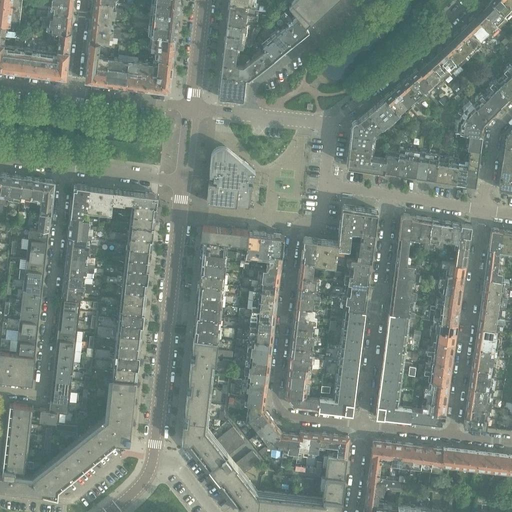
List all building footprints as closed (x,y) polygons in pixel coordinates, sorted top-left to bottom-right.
[(51,6),(51,11),(72,13),(72,7),(73,7),(73,6),(74,6),(74,3),(44,0),(43,0),(43,5),(51,6)] [(93,10),(122,13),(122,9),(115,8),(115,3),(95,0),(94,6),(94,7),(93,7),(93,10)] [(153,0),(152,11),(178,14),(178,10),(178,3),(154,0),(153,0)] [(230,0),(228,11),(257,14),(258,9),(247,8),(247,2),(230,0)] [(297,15),(306,26),(310,22),(311,23),(335,0),(292,0),(291,1),(292,3),(289,6),(297,15)] [(481,7),(498,24),(506,17),(490,0),(488,0),(484,3),(481,6),(481,7)] [(490,0),(506,17),(511,10),(511,7),(505,0),(490,0)] [(0,3),(0,14),(17,16),(18,6),(0,3)] [(474,14),(491,32),(498,24),(481,7),(477,11),(473,14),(474,14)] [(93,14),(93,20),(113,22),(114,17),(121,18),(122,13),(93,10),(92,12),(93,12),(93,14)] [(285,10),(280,14),(299,37),(308,29),(308,30),(309,29),(306,26),(297,15),(292,19),(285,10)] [(42,20),(72,23),(72,20),(71,20),(71,19),(72,13),(51,11),(50,17),(42,16),(42,20)] [(151,22),(176,25),(177,18),(178,14),(152,11),(151,22)] [(228,11),(227,22),(244,24),(245,19),(256,20),(257,14),(228,11)] [(0,24),(7,25),(16,26),(17,16),(0,14),(0,24)] [(279,30),(290,44),(299,37),(280,14),(275,18),(283,27),(279,30)] [(491,32),(474,14),(469,19),(466,21),(483,39),(491,32)] [(48,31),(54,32),(69,33),(70,27),(71,25),(71,26),(72,23),(42,20),(41,25),(49,26),(48,31)] [(91,27),(90,30),(120,33),(120,28),(113,28),(113,22),(93,20),(92,25),(92,27),(91,27)] [(461,26),(458,29),(475,47),(483,39),(466,21),(466,22),(461,27),(461,26)] [(152,33),(175,36),(176,32),(175,32),(176,25),(151,22),(150,32),(152,33)] [(225,44),(237,45),(242,46),(244,24),(227,22),(225,44)] [(475,47),(458,29),(458,30),(450,37),(467,55),(475,47)] [(91,39),(100,40),(111,42),(111,37),(119,38),(120,33),(90,30),(90,32),(91,32),(91,34),(91,39)] [(265,48),(250,60),(258,70),(274,58),(290,44),(279,30),(262,44),(265,48)] [(57,49),(68,51),(70,35),(71,33),(70,33),(69,33),(54,32),(54,38),(58,39),(57,49)] [(152,33),(151,44),(174,47),(174,43),(175,36),(152,33)] [(442,44),(459,62),(467,55),(450,37),(445,42),(442,44)] [(100,40),(91,39),(90,39),(88,56),(87,62),(86,76),(88,80),(91,80),(91,81),(95,81),(98,55),(100,40)] [(158,57),(172,59),(173,51),(174,47),(151,44),(150,48),(158,49),(157,57),(158,57)] [(225,44),(222,64),(235,65),(237,45),(225,44)] [(433,52),(451,70),(459,62),(442,44),(442,45),(437,50),(437,49),(433,52)] [(14,47),(3,45),(1,59),(0,58),(0,68),(2,68),(4,69),(11,70),(14,47)] [(24,48),(14,47),(11,70),(18,70),(20,71),(23,71),(24,71),(29,72),(30,72),(31,72),(34,73),(36,73),(37,73),(43,74),(46,51),(35,50),(24,48)] [(57,49),(57,52),(55,66),(57,66),(55,75),(65,77),(68,51),(57,49)] [(46,51),(43,74),(50,75),(52,75),(55,75),(57,66),(55,66),(57,52),(46,51)] [(451,70),(433,52),(434,52),(429,57),(425,60),(443,78),(451,70)] [(99,81),(105,82),(108,60),(102,59),(102,56),(98,55),(95,81),(99,82),(99,81)] [(111,83),(115,84),(118,58),(114,57),(113,60),(108,60),(105,82),(111,83)] [(158,63),(155,89),(156,89),(166,90),(169,87),(172,63),(173,59),(172,59),(158,57),(158,63)] [(119,84),(125,85),(127,62),(122,61),(122,58),(118,58),(115,84),(119,84)] [(127,62),(125,85),(131,85),(131,86),(135,86),(138,61),(133,60),(133,63),(127,62)] [(235,65),(222,64),(221,74),(245,77),(247,78),(249,76),(249,77),(258,70),(250,60),(243,66),(235,65)] [(418,67),(434,84),(435,85),(443,78),(425,60),(420,64),(418,67)] [(138,61),(135,86),(138,87),(138,86),(145,87),(147,65),(142,64),(142,61),(138,61)] [(153,66),(147,65),(145,87),(151,88),(155,89),(158,63),(153,63),(153,66)] [(434,84),(418,67),(417,67),(412,72),(410,73),(426,91),(434,84)] [(506,73),(502,76),(511,86),(511,72),(507,67),(504,70),(506,73)] [(402,81),(418,99),(426,91),(410,73),(405,77),(406,77),(402,81)] [(245,77),(221,74),(218,96),(243,99),(245,77)] [(496,78),(493,81),(510,98),(511,96),(511,86),(502,76),(498,81),(496,78)] [(393,88),(410,106),(418,99),(402,81),(396,86),(395,86),(393,88)] [(488,90),(502,105),(510,98),(493,81),(490,84),(492,86),(488,90)] [(385,95),(401,113),(402,113),(410,106),(393,88),(389,91),(389,92),(385,95)] [(502,105),(488,90),(484,94),(481,92),(478,95),(495,113),(502,105)] [(377,102),(393,119),(401,113),(385,95),(384,96),(383,97),(377,102)] [(474,104),(488,119),(495,113),(478,95),(476,98),(478,100),(474,104)] [(393,119),(377,102),(368,109),(382,124),(382,123),(385,126),(393,119)] [(463,116),(483,126),(487,120),(488,119),(474,104),(472,102),(464,110),(465,111),(463,116)] [(368,109),(358,118),(363,122),(375,124),(378,127),(382,124),(368,109)] [(483,126),(463,116),(461,119),(459,119),(457,130),(467,132),(481,134),(481,128),(483,126)] [(351,131),(374,134),(375,129),(378,127),(375,124),(363,122),(358,118),(352,123),(351,131)] [(350,141),(373,145),(374,134),(351,131),(350,141)] [(465,145),(470,146),(480,148),(482,134),(481,134),(467,132),(465,145)] [(373,145),(350,141),(348,152),(372,156),(373,145)] [(499,188),(511,190),(511,146),(505,145),(499,188)] [(209,174),(213,174),(213,178),(213,182),(212,182),(210,201),(233,203),(233,205),(250,207),(252,186),(247,186),(248,178),(251,178),(252,168),(234,152),(233,153),(228,149),(226,147),(224,147),(221,146),(219,147),(217,148),(216,149),(214,151),(213,155),(211,165),(210,165),(209,174)] [(470,146),(468,159),(465,183),(475,184),(480,148),(470,146)] [(396,172),(406,174),(410,149),(400,147),(399,155),(396,172)] [(406,174),(416,175),(420,150),(410,149),(406,174)] [(420,150),(416,175),(425,177),(429,152),(420,150)] [(372,156),(348,152),(347,164),(385,170),(386,158),(372,156)] [(429,152),(425,177),(435,178),(439,157),(439,154),(429,152)] [(387,153),(386,158),(385,170),(396,172),(399,155),(387,153)] [(435,178),(445,180),(449,155),(444,155),(444,158),(439,157),(435,178)] [(449,155),(445,180),(455,181),(459,160),(453,160),(453,156),(449,155)] [(455,181),(465,183),(468,159),(465,158),(464,161),(459,160),(455,181)] [(33,177),(11,174),(0,173),(0,176),(0,204),(8,206),(9,197),(31,200),(33,177)] [(33,177),(31,200),(41,202),(40,211),(51,212),(54,183),(51,180),(33,177)] [(71,213),(83,214),(83,209),(87,209),(90,185),(77,183),(76,185),(75,186),(73,186),(71,213)] [(87,209),(99,211),(102,187),(90,185),(87,209)] [(112,200),(114,188),(102,187),(99,211),(111,212),(112,200)] [(114,188),(112,200),(124,202),(124,200),(133,201),(134,190),(114,188)] [(134,190),(133,201),(133,202),(156,205),(157,196),(155,196),(154,195),(154,193),(134,190)] [(133,202),(131,212),(155,215),(156,205),(133,202)] [(338,241),(338,245),(349,246),(352,228),(354,206),(342,204),(341,218),(340,223),(340,227),(338,241)] [(365,207),(354,206),(352,228),(363,229),(363,228),(365,207)] [(363,228),(375,230),(377,212),(376,212),(376,209),(365,207),(363,228)] [(37,222),(36,229),(49,231),(51,212),(40,211),(39,222),(37,222)] [(130,223),(154,226),(155,215),(131,212),(130,223)] [(69,224),(91,226),(91,219),(82,218),(83,214),(71,213),(69,224)] [(409,241),(412,215),(404,213),(401,215),(397,245),(409,246),(409,241)] [(421,216),(412,215),(409,241),(413,242),(413,237),(419,238),(421,216)] [(421,216),(419,238),(425,238),(424,244),(428,244),(429,239),(431,218),(421,216)] [(434,243),(438,244),(441,220),(431,218),(429,239),(434,239),(434,243)] [(448,242),(451,221),(441,220),(438,244),(442,244),(443,241),(448,242)] [(461,223),(451,221),(448,242),(454,242),(454,246),(458,247),(461,223)] [(130,223),(129,234),(152,237),(154,226),(130,223)] [(458,250),(468,251),(472,224),(461,223),(458,247),(458,250)] [(69,235),(90,237),(91,237),(92,226),(91,226),(69,224),(68,235),(69,235)] [(227,239),(247,241),(247,230),(248,229),(221,226),(203,225),(202,236),(203,236),(227,239)] [(49,231),(36,229),(35,229),(36,229),(29,228),(28,239),(48,241),(49,231)] [(361,242),(373,243),(375,230),(363,228),(363,229),(361,242)] [(490,240),(500,241),(502,229),(492,228),(492,231),(491,231),(490,240)] [(502,229),(500,241),(498,253),(508,255),(511,231),(502,229)] [(245,253),(257,255),(260,231),(247,230),(247,241),(245,253)] [(260,231),(257,255),(269,256),(271,233),(260,231)] [(271,233),(269,256),(272,256),(281,258),(284,236),(282,234),(271,233)] [(129,234),(128,244),(151,247),(152,237),(129,234)] [(67,242),(67,245),(96,248),(97,243),(89,242),(90,237),(69,235),(68,242),(67,242)] [(202,247),(226,249),(227,239),(203,236),(202,247)] [(303,241),(299,274),(312,275),(314,260),(316,238),(303,237),(303,241)] [(314,260),(324,261),(327,239),(316,238),(314,260)] [(27,249),(46,252),(48,241),(28,239),(27,249)] [(327,239),(324,261),(336,262),(338,245),(338,241),(327,239)] [(490,240),(488,252),(498,253),(500,241),(490,240)] [(356,258),(371,260),(373,243),(361,242),(360,249),(357,249),(356,258)] [(128,244),(127,255),(150,258),(151,247),(128,244)] [(68,247),(67,255),(88,257),(88,251),(96,252),(96,248),(67,245),(67,247),(68,247)] [(397,245),(395,261),(410,263),(411,254),(408,253),(409,246),(397,245)] [(201,258),(225,260),(226,249),(202,247),(201,258)] [(27,249),(26,259),(45,262),(46,252),(27,249)] [(456,262),(466,263),(468,251),(458,250),(456,262)] [(486,264),(497,266),(499,254),(498,254),(498,253),(488,252),(486,264)] [(65,264),(94,268),(95,263),(87,263),(88,257),(67,255),(66,262),(65,262),(65,264)] [(125,266),(149,269),(150,258),(127,255),(125,266)] [(266,268),(280,269),(280,268),(281,258),(272,256),(272,260),(269,259),(267,260),(266,268)] [(349,268),(370,270),(371,260),(356,258),(347,257),(346,262),(350,262),(349,268)] [(201,258),(200,269),(224,272),(225,260),(201,258)] [(26,259),(25,270),(44,272),(45,262),(26,259)] [(444,271),(465,273),(466,263),(456,262),(442,260),(441,265),(444,265),(444,271)] [(395,261),(394,271),(419,274),(419,270),(415,269),(416,264),(410,263),(395,261)] [(65,274),(85,277),(91,277),(91,272),(94,272),(94,268),(65,264),(64,267),(65,267),(65,274)] [(486,264),(485,276),(500,278),(501,270),(499,270),(500,266),(497,266),(486,264)] [(124,277),(148,279),(149,269),(125,266),(124,277)] [(258,278),(259,278),(278,280),(280,269),(266,268),(263,267),(263,271),(259,271),(258,278)] [(344,277),(369,280),(370,270),(349,268),(349,273),(345,272),(344,277)] [(24,280),(43,282),(44,272),(25,270),(20,269),(19,279),(24,280)] [(199,280),(223,282),(224,272),(200,269),(199,280)] [(393,281),(413,284),(414,278),(418,279),(419,274),(394,271),(393,281)] [(465,273),(444,271),(443,276),(439,275),(439,280),(463,283),(465,273)] [(63,284),(98,288),(99,284),(85,282),(85,277),(65,274),(64,282),(63,282),(63,284)] [(298,285),(318,287),(319,282),(317,282),(318,276),(312,275),(299,274),(298,285)] [(483,286),(504,289),(505,283),(508,284),(509,280),(500,278),(485,276),(483,286)] [(124,277),(123,287),(146,290),(148,279),(124,277)] [(347,287),(368,289),(369,280),(344,277),(344,281),(348,282),(347,287)] [(254,285),(254,288),(277,290),(278,287),(278,280),(259,278),(259,280),(252,279),(251,285),(254,285)] [(23,290),(42,292),(43,282),(24,280),(23,290)] [(198,291),(221,293),(223,282),(199,280),(198,291)] [(442,285),(441,290),(462,293),(463,283),(439,280),(438,284),(442,285)] [(392,291),(416,294),(417,290),(413,290),(413,284),(393,281),(392,291)] [(98,288),(63,284),(62,287),(63,287),(62,295),(83,297),(84,291),(97,293),(98,288)] [(298,285),(297,294),(320,297),(320,293),(318,293),(318,287),(298,285)] [(482,296),(506,299),(507,295),(503,294),(504,289),(483,286),(482,296)] [(122,298),(145,301),(146,290),(123,287),(122,298)] [(343,292),(342,297),(366,300),(368,289),(347,287),(346,292),(343,292)] [(257,298),(276,300),(277,290),(254,288),(253,299),(257,299),(257,298)] [(22,300),(41,303),(42,292),(23,290),(22,300)] [(436,300),(461,303),(462,293),(441,290),(440,296),(437,295),(436,300)] [(198,291),(197,301),(220,304),(221,293),(198,291)] [(390,300),(411,303),(412,298),(416,298),(416,294),(392,291),(390,300)] [(296,305),(316,307),(316,301),(319,301),(320,297),(297,294),(296,305)] [(482,296),(481,306),(501,309),(502,303),(505,303),(506,299),(482,296)] [(60,308),(79,310),(81,299),(61,297),(60,308)] [(344,307),(346,307),(365,309),(366,300),(342,297),(341,300),(345,301),(344,307)] [(122,298),(121,309),(144,311),(145,301),(122,298)] [(252,303),(252,307),(275,310),(275,307),(276,300),(257,298),(257,299),(253,299),(252,303)] [(20,311),(40,313),(41,303),(22,300),(20,311)] [(389,312),(409,314),(414,315),(414,310),(410,310),(411,303),(390,300),(389,312)] [(438,310),(459,313),(461,303),(436,300),(435,304),(439,304),(438,310)] [(196,313),(219,315),(220,304),(197,301),(196,313)] [(294,315),(319,317),(319,314),(316,313),(317,307),(316,307),(296,305),(294,315)] [(481,306),(479,316),(503,319),(504,316),(500,315),(501,309),(481,306)] [(252,307),(250,318),(254,319),(255,318),(274,320),(275,315),(275,310),(252,307)] [(345,316),(364,319),(365,309),(346,307),(345,316)] [(59,318),(78,320),(79,310),(60,308),(59,318)] [(119,319),(143,322),(144,311),(121,309),(119,319)] [(459,313),(438,310),(437,316),(434,315),(433,319),(437,320),(458,323),(459,313)] [(40,313),(20,311),(19,320),(39,323),(40,313)] [(384,348),(387,330),(389,312),(389,311),(384,355),(376,415),(410,419),(396,417),(397,406),(378,403),(380,385),(382,367),(384,348)] [(389,312),(387,330),(406,332),(409,314),(389,312)] [(195,324),(218,326),(219,315),(196,313),(195,324)] [(294,315),(293,324),(314,327),(315,321),(318,322),(319,317),(294,315)] [(343,326),(363,328),(364,319),(345,316),(343,326)] [(478,326),(500,329),(498,329),(499,323),(503,324),(503,319),(479,316),(478,326)] [(58,328),(77,330),(78,320),(59,318),(58,328)] [(250,318),(249,327),(273,330),(274,320),(255,318),(254,319),(250,318)] [(118,330),(142,332),(143,322),(119,319),(118,330)] [(18,331),(38,333),(39,323),(19,320),(18,331)] [(431,330),(456,333),(458,323),(437,320),(436,326),(431,325),(431,330)] [(195,324),(193,336),(216,338),(218,326),(195,324)] [(293,324),(292,335),(316,338),(317,334),(314,333),(314,327),(293,324)] [(341,347),(360,349),(363,328),(343,326),(341,347)] [(476,336),(501,339),(502,336),(499,335),(500,329),(478,326),(476,336)] [(252,338),(272,340),(273,330),(249,327),(249,332),(253,333),(252,338)] [(57,338),(76,340),(77,330),(58,328),(57,338)] [(117,341),(140,344),(142,332),(118,330),(117,341)] [(406,332),(387,330),(384,348),(404,351),(406,332)] [(435,334),(434,340),(455,343),(456,333),(431,330),(430,334),(435,334)] [(17,341),(37,343),(38,333),(18,331),(17,341)] [(291,344),(312,347),(313,341),(316,342),(316,338),(292,335),(291,344)] [(241,511),(322,511),(324,501),(257,493),(243,475),(260,461),(252,450),(236,462),(233,459),(231,461),(227,456),(245,442),(233,427),(215,441),(204,427),(212,363),(231,366),(232,360),(222,359),(222,361),(219,361),(219,359),(215,358),(215,355),(219,355),(220,353),(223,354),(223,356),(232,357),(233,352),(216,350),(217,339),(216,338),(193,336),(181,441),(189,441),(226,488),(239,504),(238,511),(241,511)] [(476,336),(475,345),(497,349),(498,343),(501,343),(501,339),(476,336)] [(76,340),(57,338),(56,348),(75,350),(76,340)] [(247,347),(271,350),(272,340),(252,338),(251,344),(247,343),(247,347)] [(37,343),(17,341),(10,340),(9,350),(36,353),(37,343)] [(455,343),(434,340),(433,346),(428,345),(428,349),(454,353),(455,343)] [(140,344),(117,341),(116,351),(139,354),(140,344)] [(291,344),(290,354),(314,357),(314,353),(311,353),(312,347),(291,344)] [(475,345),(473,355),(499,359),(499,355),(496,355),(497,349),(475,345)] [(250,352),(250,358),(270,360),(271,350),(247,347),(247,352),(250,352)] [(341,347),(338,368),(358,370),(360,349),(341,347)] [(56,348),(55,358),(74,361),(75,350),(56,348)] [(382,367),(402,369),(404,351),(384,348),(382,367)] [(454,353),(428,349),(427,353),(432,354),(431,360),(452,363),(454,353)] [(0,351),(0,380),(32,384),(35,355),(0,351)] [(113,375),(135,377),(136,376),(139,354),(116,351),(113,375)] [(290,354),(289,364),(310,367),(310,361),(313,362),(314,357),(290,354)] [(472,365),(494,368),(495,363),(498,363),(499,359),(473,355),(472,365)] [(55,358),(53,369),(73,371),(74,361),(55,358)] [(245,363),(245,367),(269,370),(270,360),(250,358),(249,363),(245,363)] [(425,369),(451,373),(452,363),(431,360),(430,365),(425,365),(425,369)] [(310,367),(289,364),(288,374),(310,377),(312,367),(310,367)] [(472,365),(471,375),(495,378),(495,375),(493,374),(494,368),(472,365)] [(248,377),(267,380),(269,370),(245,367),(244,372),(248,372),(248,377)] [(402,369),(382,367),(380,385),(399,387),(402,369)] [(336,389),(355,391),(358,370),(338,368),(336,389)] [(52,379),(72,381),(73,371),(53,369),(52,379)] [(430,380),(449,383),(451,373),(425,369),(424,373),(429,374),(428,380),(430,380)] [(287,384),(309,387),(310,377),(288,374),(287,384)] [(136,377),(135,377),(113,375),(112,375),(107,416),(33,476),(23,475),(30,407),(33,407),(33,405),(9,402),(2,467),(3,468),(3,473),(0,472),(0,486),(42,491),(58,495),(58,487),(119,439),(129,441),(136,377)] [(469,385),(491,388),(492,383),(494,383),(495,378),(471,375),(469,385)] [(242,387),(244,387),(266,390),(267,380),(248,377),(247,383),(243,383),(242,387)] [(52,379),(51,389),(70,391),(72,381),(52,379)] [(425,385),(424,389),(448,393),(449,383),(430,380),(429,386),(425,385)] [(285,395),(287,395),(308,397),(309,387),(287,384),(285,395)] [(399,387),(380,385),(378,403),(397,406),(399,387)] [(468,395),(492,399),(492,395),(489,394),(490,389),(491,389),(491,388),(469,385),(468,395)] [(245,398),(265,401),(266,390),(244,387),(244,392),(246,393),(245,398)] [(70,391),(51,389),(50,399),(69,401),(70,391)] [(336,389),(334,400),(333,410),(352,412),(355,391),(336,389)] [(448,393),(424,389),(424,394),(428,394),(427,400),(447,403),(448,393)] [(71,391),(70,400),(78,401),(79,391),(71,391)] [(308,397),(287,395),(287,397),(292,403),(294,404),(294,406),(318,408),(320,398),(308,397)] [(466,405),(487,408),(488,402),(491,403),(492,399),(468,395),(466,405)] [(247,420),(264,408),(264,405),(265,401),(245,398),(245,402),(249,403),(247,420)] [(334,400),(320,398),(318,408),(333,410),(334,400)] [(413,398),(411,408),(410,419),(444,423),(445,412),(422,409),(417,408),(418,399),(413,398)] [(60,411),(68,412),(69,401),(50,399),(49,409),(60,411)] [(422,409),(445,412),(447,403),(427,400),(426,405),(422,405),(422,409)] [(466,405),(465,415),(487,418),(489,418),(489,414),(486,414),(487,408),(466,405)] [(396,417),(410,419),(411,408),(397,406),(396,417)] [(49,409),(41,408),(39,419),(59,421),(60,411),(49,409)] [(251,423),(254,427),(270,416),(264,408),(247,420),(249,424),(251,423)] [(79,417),(82,420),(88,415),(88,412),(80,411),(79,417)] [(487,418),(465,415),(464,425),(486,428),(487,418)] [(270,416),(254,427),(258,432),(256,433),(259,437),(276,424),(270,416)] [(263,439),(266,444),(282,432),(276,424),(259,437),(261,440),(263,439)] [(300,430),(299,434),(297,450),(304,450),(304,453),(308,453),(310,431),(300,430)] [(320,433),(310,431),(308,453),(312,454),(312,451),(318,452),(319,446),(320,433)] [(282,432),(266,444),(268,446),(284,448),(283,453),(282,453),(281,458),(287,458),(287,452),(288,452),(290,433),(282,432)] [(290,433),(288,452),(293,453),(293,455),(297,455),(297,450),(299,434),(296,433),(290,433)] [(338,445),(339,435),(320,433),(319,446),(323,446),(323,443),(338,445)] [(333,454),(347,456),(349,437),(348,436),(339,435),(338,445),(337,450),(333,449),(333,454)] [(370,461),(382,463),(384,440),(373,439),(370,461)] [(382,463),(391,464),(394,441),(384,440),(382,463)] [(391,464),(402,465),(405,442),(394,441),(391,464)] [(405,442),(402,465),(411,466),(414,443),(405,442)] [(411,466),(421,467),(424,445),(414,443),(411,466)] [(259,450),(263,454),(267,451),(266,449),(267,448),(265,445),(259,450)] [(424,445),(421,467),(431,468),(434,446),(424,445)] [(443,447),(434,446),(431,468),(441,470),(441,463),(443,447)] [(462,449),(443,447),(441,463),(460,465),(462,449)] [(462,449),(460,465),(492,468),(493,453),(462,449)] [(511,454),(493,453),(492,468),(511,470),(511,454)] [(347,456),(333,454),(329,454),(327,477),(344,479),(347,456)] [(382,463),(370,461),(368,477),(383,479),(383,475),(380,475),(382,463)] [(324,501),(341,503),(344,479),(327,477),(324,501)] [(367,489),(379,491),(385,492),(387,480),(383,479),(368,477),(367,489)] [(379,491),(367,489),(365,506),(376,508),(377,502),(378,502),(379,491)] [(324,501),(322,511),(340,511),(341,503),(324,501)] [(375,511),(387,511),(388,503),(378,502),(377,502),(376,508),(375,511)]
